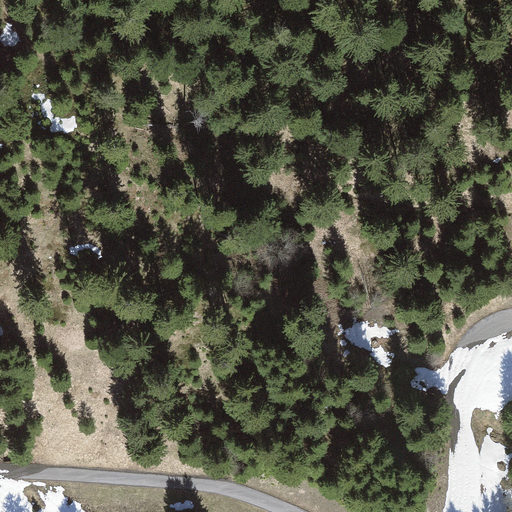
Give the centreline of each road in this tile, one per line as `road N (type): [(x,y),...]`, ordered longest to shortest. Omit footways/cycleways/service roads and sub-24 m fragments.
road 1 (track): [(287,511),(218,486),(0,470)]
road 2 (track): [(511,322),(478,336),(454,378),(458,511)]
